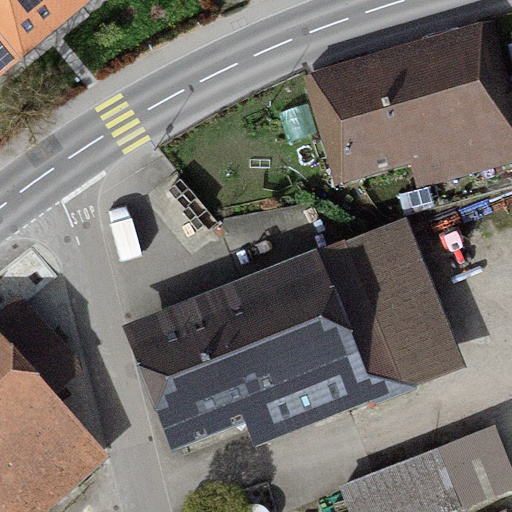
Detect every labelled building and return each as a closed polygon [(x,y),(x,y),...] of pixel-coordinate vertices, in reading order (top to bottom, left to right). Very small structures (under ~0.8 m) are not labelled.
[(0,0),(0,39),(10,51),(70,0),(0,0)] [(511,25),(498,29),(511,71),(511,25)] [(511,96),(511,97),(494,37),(310,91),(335,181),(359,174),(355,162),(456,134),(467,171),(511,158),(511,96)] [(367,397),(403,384),(357,265),(324,278),(324,276),(143,347),(175,426),(249,397),(264,434),(366,394),(367,397)] [(0,511),(38,511),(95,462),(42,403),(76,372),(15,304),(0,317),(0,511)] [(447,511),(511,487),(490,431),(342,488),(351,511),(447,511)]
